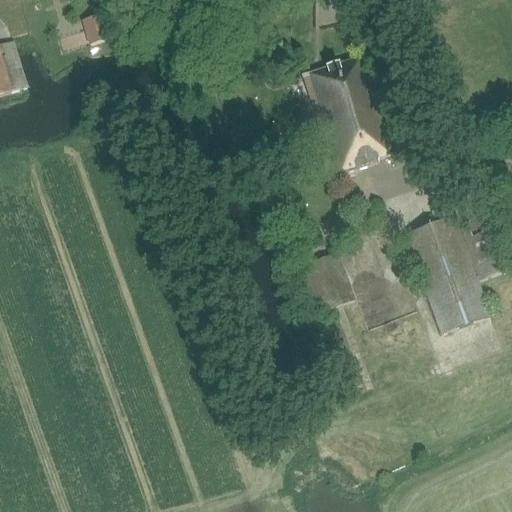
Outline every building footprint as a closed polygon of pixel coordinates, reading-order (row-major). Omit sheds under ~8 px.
[(0,98),(11,95),(27,90),(13,45),(0,48),(0,98)] [(270,60),(257,71),(269,85),(282,74),(270,60)] [(377,162),(392,157),(360,60),(302,79),(321,138),(320,138),(334,179),(378,165),(377,162)] [(477,284),(511,271),(511,259),(487,191),(448,205),(453,221),(405,239),(441,337),(490,318),(477,284)] [(376,296),(365,299),(352,250),(342,253),(362,323),(382,318),(376,296)] [(337,256),(288,275),(306,322),(355,303),(337,256)]
